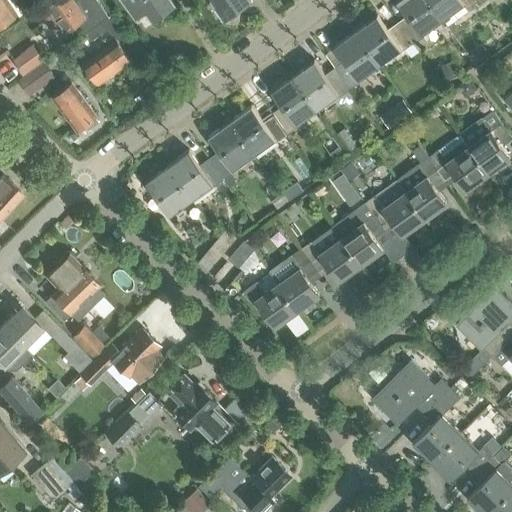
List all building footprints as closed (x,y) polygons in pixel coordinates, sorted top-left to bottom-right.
[(0,0),(0,22),(15,12),(6,0),(0,0)] [(50,8),(42,15),(53,31),(61,25),(66,31),(80,22),(87,30),(110,14),(100,0),(52,0),(47,4),(50,8)] [(123,0),(125,3),(137,18),(147,11),(153,18),(175,3),(172,0),(123,0)] [(212,0),(224,16),(246,0),(212,0)] [(418,29),(439,14),(428,0),(396,0),(406,14),(397,21),(411,42),(422,34),(418,29)] [(428,0),(439,14),(458,0),(460,0),(465,7),(475,0),(428,0)] [(116,38),(84,61),(99,82),(131,58),(127,52),(135,45),(111,13),(86,31),(92,39),(109,27),(116,38)] [(355,29),(367,46),(377,59),(397,45),(401,49),(403,47),(411,42),(397,21),(386,28),(376,14),(355,29)] [(377,59),(367,46),(355,29),(334,45),(344,59),(334,66),(349,87),(359,79),(356,74),(377,59)] [(422,34),(411,42),(418,50),(428,43),(422,34)] [(411,42),(403,47),(409,56),(418,50),(411,42)] [(14,59),(23,72),(43,58),(33,45),(14,59)] [(480,49),(472,55),(477,63),(486,57),(480,49)] [(338,94),(349,87),(334,66),(324,73),(314,59),(292,74),(314,105),(335,90),(338,94)] [(43,61),(18,79),(29,94),(48,80),(54,76),(43,61)] [(451,62),(440,66),(444,81),(456,77),(451,62)] [(487,82),(498,74),(493,67),(482,75),(487,82)] [(280,105),(271,111),(286,132),(296,125),(292,120),(314,105),(292,74),(270,90),(280,105)] [(470,78),(458,86),(462,93),(471,95),(478,90),(470,78)] [(72,81),(52,95),(77,129),(87,121),(91,126),(100,119),(72,81)] [(403,101),(391,109),(399,119),(410,111),(403,101)] [(275,139),(286,132),(271,111),(261,118),(251,104),(229,119),(251,150),(272,135),(275,139)] [(499,140),(509,133),(492,110),(483,117),(482,115),(459,131),(460,133),(468,145),(469,144),(488,171),(510,155),(499,140)] [(217,149),(208,156),(223,177),(233,170),(230,165),(251,150),(229,119),(207,135),(217,149)] [(466,187),(488,171),(469,144),(468,145),(460,133),(428,156),(445,179),(455,172),(466,187)] [(188,149),(166,165),(188,195),(209,181),(212,185),(223,177),(208,156),(198,163),(188,149)] [(445,179),(428,156),(418,163),(396,179),(404,191),(405,190),(424,216),(446,201),(436,186),(445,179)] [(166,165),(144,180),(166,211),(188,195),(166,165)] [(343,174),(333,181),(342,193),(352,186),(343,174)] [(1,175),(0,176),(0,215),(22,191),(7,178),(6,180),(1,175)] [(396,179),(365,201),(367,205),(382,224),(391,218),(402,232),(424,216),(405,190),(404,191),(396,179)] [(296,182),(281,192),(286,200),(287,199),(301,189),(296,182)] [(281,192),(270,200),(275,208),(286,200),(281,192)] [(372,232),(382,224),(367,205),(365,201),(333,224),(341,236),(360,262),(382,247),(372,232)] [(242,215),(236,223),(244,229),(250,221),(242,215)] [(218,256),(235,237),(226,228),(209,247),(218,256)] [(338,278),(360,262),(341,236),(319,252),(311,240),(301,247),(318,270),(327,264),(338,278)] [(234,269),(252,248),(243,240),(225,261),(234,269)] [(301,247),(270,270),(278,281),(297,308),(318,293),(307,278),(318,270),(301,247)] [(118,249),(112,255),(119,263),(125,258),(118,249)] [(96,286),(99,283),(68,252),(45,275),(57,287),(44,300),(63,319),(70,312),(77,319),(103,293),(96,286)] [(257,281),(245,289),(253,301),(256,299),(274,324),(297,308),(278,281),(264,291),(257,281)] [(511,303),(495,286),(460,321),(472,334),(469,337),(481,348),(471,359),(479,367),(491,354),(492,354),(511,334),(511,322),(510,320),(511,318),(511,303)] [(21,304),(1,323),(22,344),(42,326),(21,304)] [(1,323),(0,324),(0,360),(3,363),(8,369),(15,368),(31,353),(22,344),(1,323)] [(104,344),(84,323),(71,336),(92,356),(104,344)] [(126,367),(137,379),(162,355),(155,347),(159,343),(140,325),(118,347),(110,355),(104,349),(79,374),(89,384),(113,361),(123,370),(126,367)] [(78,370),(90,358),(75,343),(59,326),(51,334),(68,350),(63,355),(78,370)] [(510,355),(511,356),(511,334),(492,354),(501,364),(510,355)] [(412,360),(377,395),(389,407),(387,409),(398,420),(416,403),(424,412),(450,386),(442,378),(436,384),(412,360)] [(448,361),(441,368),(451,378),(458,372),(448,361)] [(148,390),(129,409),(140,420),(159,401),(175,418),(178,414),(189,425),(194,420),(211,437),(228,421),(211,404),(215,399),(196,381),(194,383),(183,372),(156,398),(148,390)] [(11,375),(0,385),(0,390),(26,421),(40,409),(11,375)] [(433,420),(415,437),(434,456),(461,430),(444,412),(460,396),(450,386),(424,412),(433,420)] [(251,415),(234,397),(223,408),(240,425),(251,415)] [(278,408),(266,419),(275,428),(286,416),(278,408)] [(106,431),(117,442),(140,420),(129,409),(106,431)] [(506,435),(511,430),(511,427),(496,409),(489,416),(506,435)] [(0,468),(22,450),(0,422),(0,468)] [(473,472),(492,454),(483,445),(479,449),(461,430),(434,456),(453,475),(465,464),(473,472)] [(501,463),(492,454),(473,472),(482,481),(469,493),(488,511),(511,488),(511,468),(504,460),(501,463)] [(73,481),(64,470),(51,455),(31,473),(53,498),(68,485),(73,481)] [(267,495),(288,474),(270,455),(249,476),(248,476),(239,485),(218,463),(197,483),(208,495),(219,485),(240,506),(246,500),(257,511),(258,511),(272,499),(267,495)] [(81,456),(64,470),(73,481),(75,484),(92,469),(81,456)] [(110,507),(123,493),(110,481),(97,494),(110,507)] [(76,485),(71,488),(67,492),(73,499),(82,492),(76,485)] [(511,511),(511,488),(488,511),(511,511)]
